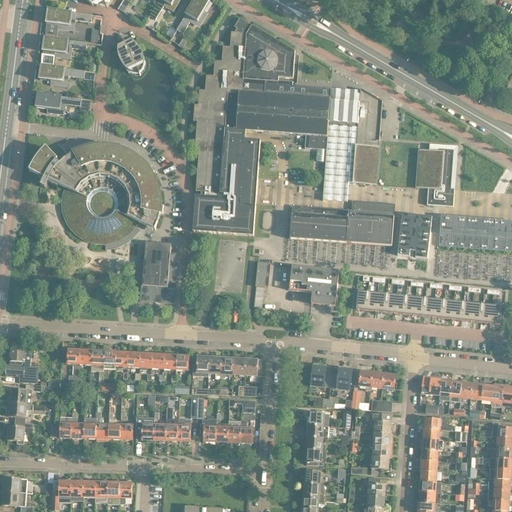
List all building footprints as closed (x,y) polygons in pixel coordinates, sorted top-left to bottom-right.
[(84,0),(92,7),(93,7),(87,1),(90,0),(93,0),(94,0),(96,1),(98,2),(100,2),(102,1),(106,9),(103,1),(104,0),(84,0)] [(158,0),(143,27),(144,27),(149,18),(155,21),(165,4),(171,7),(174,9),(178,0),(158,0)] [(181,37),(191,20),(197,23),(200,24),(206,15),(207,16),(207,15),(203,13),(209,3),(204,0),(194,0),(169,42),(170,43),(175,34),(181,37)] [(91,17),(42,10),(42,11),(47,12),(46,25),(44,35),(57,36),(57,31),(57,30),(68,31),(69,28),(70,22),(90,24),(91,17)] [(144,21),(138,17),(134,22),(141,26),(144,21)] [(324,151),(325,151),(322,201),(346,203),(348,184),(351,184),(375,186),(379,138),(382,103),(360,90),(360,92),(330,90),(296,87),(291,87),(292,83),(278,82),(278,79),(292,80),(294,58),(294,55),(294,53),(251,27),(239,20),(233,29),(236,31),(234,34),(230,34),(229,49),(222,48),(221,63),(214,63),(213,78),(205,77),(204,92),(198,92),(197,107),(194,106),(192,123),(196,123),(194,148),(198,148),(195,193),(210,194),(210,199),(194,198),(192,233),(208,235),(252,238),(259,143),(244,142),(245,132),(305,136),(304,150),(323,151),(324,151)] [(98,46),(38,38),(38,39),(44,40),(42,53),(41,63),(53,65),(54,59),(54,58),(65,59),(65,56),(66,56),(67,50),(87,52),(88,46),(98,47),(98,46)] [(124,45),(135,68),(144,64),(144,62),(143,58),(142,55),(141,53),(139,51),(138,49),(136,47),(133,48),(130,42),(124,45)] [(122,67),(125,71),(126,73),(135,68),(124,45),(118,48),(121,54),(117,56),(118,59),(119,61),(120,64),(122,67)] [(63,78),(83,80),(84,74),(94,75),(94,74),(35,66),(35,67),(40,68),(39,81),(50,82),(49,87),(50,87),(50,86),(61,87),(62,84),(63,78)] [(32,95),(31,96),(37,96),(35,109),(47,111),(46,115),(47,115),(47,114),(58,115),(58,112),(59,112),(60,106),(80,108),(81,102),(91,103),(91,102),(32,95)] [(33,165),(32,167),(31,169),(29,172),(44,179),(40,187),(44,189),(48,181),(66,190),(64,193),(63,196),(63,199),(62,202),(62,205),(66,205),(67,212),(63,213),(64,217),(65,220),(67,224),(68,227),(70,230),(73,232),(75,235),(78,237),(81,239),(83,236),(90,239),(89,243),(93,244),(96,244),(100,245),(104,245),(105,252),(106,251),(105,248),(109,248),(113,247),(116,246),(120,245),(123,243),(126,241),(129,239),(132,236),(134,233),(136,230),(139,232),(134,228),(137,223),(154,231),(154,230),(152,229),(154,224),(156,219),(157,214),(162,215),(162,208),(157,208),(157,202),(157,197),(156,192),(158,191),(158,190),(155,191),(154,186),(152,181),(149,177),(153,174),(150,168),(145,171),(142,167),(138,163),(134,160),(135,158),(133,160),(129,157),(124,154),(119,153),(120,148),(114,146),(113,151),(108,150),(106,150),(103,150),(100,150),(97,150),(97,148),(96,148),(96,150),(91,151),(86,152),(81,154),(79,149),(73,152),(75,156),(72,158),(69,160),(66,163),(64,164),(62,165),(61,167),(56,162),(57,161),(45,149),(42,152),(39,156),(36,160),(34,158),(33,158),(36,160),(34,162),(33,165)] [(419,152),(416,189),(428,190),(426,206),(452,208),(454,181),(456,165),(452,164),(452,156),(456,157),(457,148),(429,146),(429,152),(419,152)] [(394,205),(352,202),(351,211),(349,211),(347,244),(391,247),(394,205)] [(347,244),(349,211),(342,211),(292,207),(289,240),(347,244)] [(402,215),(397,256),(409,258),(409,252),(415,252),(415,258),(427,260),(431,218),(402,215)] [(511,222),(441,217),(438,247),(511,252),(511,222)] [(139,302),(174,305),(177,264),(169,263),(170,246),(145,244),(144,261),(138,261),(136,285),(142,285),(142,287),(140,287),(139,302)] [(257,264),(255,288),(267,289),(270,265),(257,264)] [(291,267),(289,291),(311,294),(310,305),(334,308),(338,272),(291,267)] [(262,300),(263,290),(255,289),(254,299),(262,300)] [(368,292),(358,291),(356,309),(365,310),(368,292)] [(368,292),(365,310),(375,311),(377,293),(368,292)] [(377,293),(375,311),(384,312),(387,294),(377,293)] [(394,313),(396,295),(387,294),(384,312),(394,313)] [(394,313),(404,314),(406,296),(396,295),(394,313)] [(415,297),(406,296),(404,314),(413,315),(415,297)] [(413,315),(423,316),(425,298),(415,297),(413,315)] [(425,298),(423,316),(432,318),(434,299),(425,298)] [(442,319),(444,300),(434,299),(432,318),(442,319)] [(451,320),(453,301),(444,300),(442,319),(451,320)] [(461,321),(463,302),(453,301),(451,320),(461,321)] [(461,321),(470,322),(472,303),(463,302),(461,321)] [(482,305),(472,303),(470,322),(480,323),(482,305)] [(482,305),(480,323),(489,324),(492,306),(482,305)] [(489,324),(499,325),(501,307),(492,306),(489,324)] [(230,323),(237,324),(238,313),(231,312),(230,323)] [(10,346),(9,367),(19,367),(19,363),(24,363),(30,364),(30,359),(33,359),(34,351),(33,351),(25,351),(25,347),(10,346)] [(104,353),(103,367),(103,369),(103,370),(115,371),(115,368),(116,353),(116,351),(104,350),(104,353)] [(77,390),(78,385),(79,366),(80,351),(67,351),(67,365),(73,365),(72,377),(68,377),(68,385),(59,385),(59,389),(77,390)] [(79,366),(91,366),(92,352),(80,351),(79,366)] [(91,366),(91,372),(98,373),(98,383),(98,385),(101,386),(100,392),(102,392),(102,385),(102,383),(102,373),(103,370),(103,369),(103,367),(104,353),(92,352),(91,366)] [(116,353),(115,368),(127,368),(128,354),(116,353)] [(140,354),(128,354),(127,368),(139,369),(140,354)] [(139,369),(152,370),(152,355),(140,354),(139,369)] [(164,356),(152,355),(152,370),(164,370),(164,356)] [(164,370),(176,371),(176,356),(164,356),(164,370)] [(176,356),(176,371),(188,372),(189,357),(176,356)] [(196,374),(208,374),(209,358),(197,358),(196,374)] [(209,358),(208,374),(220,375),(221,359),(209,358)] [(232,376),(233,360),(221,359),(220,375),(220,379),(224,379),(226,378),(226,375),(232,376)] [(233,360),(232,376),(244,377),(245,361),(233,360)] [(262,362),(245,361),(244,377),(261,378),(262,362)] [(6,366),(5,377),(19,378),(19,384),(36,385),(38,368),(30,368),(30,364),(24,363),(19,363),(19,367),(9,367),(6,366)] [(323,388),(330,389),(332,374),(325,373),(326,368),(322,368),(323,366),(315,365),(315,367),(313,367),(312,377),(310,376),(309,384),(311,385),(310,387),(323,388)] [(332,374),(330,389),(336,389),(336,390),(349,391),(351,371),(350,371),(350,369),(342,368),(342,370),(339,370),(338,375),(332,374)] [(372,374),(360,372),(358,387),(364,388),(364,392),(370,392),(370,389),(372,374)] [(372,374),(370,389),(382,390),(383,375),(372,374)] [(383,375),(382,390),(394,391),(395,376),(383,375)] [(49,381),(48,388),(52,389),(59,389),(59,385),(60,380),(56,380),(56,382),(49,381)] [(423,395),(439,397),(441,381),(430,380),(429,384),(424,384),(423,395)] [(445,398),(449,398),(451,382),(441,381),(439,397),(439,400),(445,400),(445,398)] [(459,403),(460,399),(462,384),(451,382),(449,398),(449,402),(459,403)] [(466,400),(470,400),(472,385),(466,384),(466,382),(462,382),(462,384),(460,399),(459,403),(465,404),(466,400)] [(482,386),(472,385),(470,400),(470,402),(475,403),(475,401),(481,401),(482,386)] [(7,405),(10,405),(26,406),(30,406),(31,393),(41,394),(41,387),(36,387),(32,387),(30,387),(25,386),(25,392),(11,391),(11,396),(8,396),(7,405)] [(481,401),(491,403),(493,387),(482,386),(481,401)] [(501,407),(501,404),(503,387),(493,386),(493,387),(491,403),(490,408),(501,409),(501,407)] [(511,387),(503,387),(501,404),(501,407),(511,408),(511,387)] [(256,388),(243,388),(243,397),(255,398),(256,388)] [(358,409),(359,399),(359,394),(353,393),(351,411),(358,411),(367,412),(367,410),(358,409)] [(30,406),(26,406),(10,405),(9,418),(19,418),(18,425),(25,425),(26,411),(32,412),(32,406),(30,406)] [(432,415),(437,416),(438,409),(438,408),(426,407),(425,415),(432,415)] [(166,426),(166,442),(178,443),(178,426),(178,421),(172,421),(172,409),(167,409),(166,426)] [(479,413),(469,411),(468,418),(474,419),(479,419),(479,413)] [(490,413),(489,421),(499,422),(500,415),(490,413)] [(108,426),(108,441),(120,441),(120,426),(113,426),(114,418),(112,418),(112,415),(108,414),(108,426)] [(309,420),(309,427),(323,428),(324,416),(308,415),(308,420),(309,420)] [(371,422),(374,422),(373,434),(390,435),(391,423),(386,423),(386,416),(371,415),(371,422)] [(424,419),(424,430),(439,431),(451,432),(451,426),(445,426),(446,419),(433,418),(433,420),(424,419)] [(60,425),(59,439),(72,440),(72,419),(60,419),(60,425)] [(72,419),(72,440),(83,440),(84,425),(77,425),(77,419),(76,419),(72,419)] [(83,440),(95,440),(96,426),(96,421),(84,420),(84,425),(83,440)] [(342,420),(342,429),(349,429),(350,421),(342,420)] [(96,426),(95,440),(95,442),(108,443),(108,441),(108,426),(102,426),(102,421),(96,421),(96,426)] [(178,443),(190,443),(191,427),(190,427),(190,422),(178,421),(178,426),(178,443)] [(216,444),(216,428),(216,425),(216,421),(207,421),(207,422),(202,422),(202,429),(204,429),(203,443),(216,444)] [(240,423),(228,422),(228,426),(228,428),(228,444),(240,444),(240,429),(240,423)] [(246,423),(240,423),(240,429),(240,444),(252,445),(253,436),(253,432),(253,429),(246,429),(246,423)] [(491,439),(511,440),(511,429),(498,428),(498,424),(492,424),(491,439)] [(16,442),(16,446),(22,446),(23,442),(24,443),(24,436),(32,437),(33,426),(25,425),(18,425),(18,428),(8,427),(7,441),(16,442)] [(141,442),(154,442),(154,426),(142,425),(141,442)] [(216,425),(216,428),(216,444),(228,444),(228,428),(228,426),(216,425)] [(120,426),(120,441),(132,441),(132,427),(120,426)] [(154,426),(154,442),(166,442),(166,426),(154,426)] [(307,435),(306,439),(327,441),(327,435),(323,434),(323,428),(309,427),(306,427),(306,435),(307,435)] [(423,441),(438,442),(439,431),(424,430),(423,441)] [(390,435),(373,434),(372,446),(391,448),(392,439),(391,439),(391,436),(390,435)] [(307,444),(307,451),(322,452),(322,445),(326,446),(327,441),(306,439),(306,444),(307,444)] [(497,450),(511,450),(511,440),(491,439),(490,444),(497,444),(497,450)] [(422,451),(437,452),(441,452),(442,442),(438,442),(423,441),(421,441),(420,451),(422,451)] [(391,448),(372,446),(371,458),(388,460),(388,459),(389,459),(390,456),(391,456),(391,448)] [(496,460),(511,461),(511,457),(511,450),(497,450),(490,449),(490,460),(496,460)] [(322,452),(307,451),(306,458),(305,458),(305,463),(306,463),(306,467),(320,467),(322,452)] [(437,452),(422,451),(422,462),(437,463),(437,452)] [(345,469),(346,461),(345,461),(345,457),(337,457),(337,461),(336,461),(335,468),(345,469)] [(350,475),(377,477),(378,471),(387,472),(388,460),(371,458),(371,470),(351,469),(350,475)] [(511,463),(511,464),(511,461),(496,460),(490,460),(489,460),(488,470),(496,471),(511,472),(511,471),(511,463)] [(436,473),(441,473),(442,468),(436,467),(437,463),(422,462),(420,462),(419,472),(421,472),(436,473)] [(495,481),(510,482),(511,472),(496,471),(495,481)] [(436,473),(421,472),(420,483),(435,484),(436,473)] [(305,477),(305,485),(319,486),(320,478),(322,479),(322,474),(320,474),(304,473),(304,477),(305,477)] [(384,498),(385,486),(377,485),(378,479),(365,478),(365,485),(368,485),(367,497),(384,498)] [(3,493),(20,494),(26,494),(27,481),(21,481),(4,479),(3,493)] [(488,491),(510,492),(510,482),(495,481),(488,481),(488,491)] [(51,496),(50,511),(58,511),(59,498),(71,498),(71,482),(59,482),(59,493),(51,493),(51,496)] [(83,503),(83,498),(83,483),(71,482),(71,498),(75,498),(75,502),(83,503)] [(83,498),(95,499),(95,483),(83,483),(83,498)] [(95,499),(94,505),(106,505),(107,499),(107,483),(95,483),(95,499)] [(106,505),(106,506),(119,507),(119,506),(119,484),(107,483),(107,499),(106,505)] [(435,484),(420,483),(419,493),(439,494),(440,484),(435,484)] [(119,484),(119,506),(125,506),(125,499),(132,500),(132,484),(119,484)] [(303,497),(323,499),(323,498),(322,498),(323,486),(319,486),(305,485),(304,493),(303,493),(303,497)] [(487,502),(509,503),(510,492),(488,491),(487,502)] [(20,511),(32,511),(33,509),(24,508),(26,494),(20,494),(3,493),(2,506),(19,507),(20,508),(20,511)] [(439,494),(419,493),(419,504),(434,504),(438,505),(439,494)] [(318,504),(323,504),(323,499),(303,497),(302,502),(304,502),(303,509),(318,510),(318,504)] [(366,509),(383,510),(384,498),(367,497),(366,509)] [(493,511),(508,511),(509,503),(487,502),(487,507),(493,507),(493,511)]
